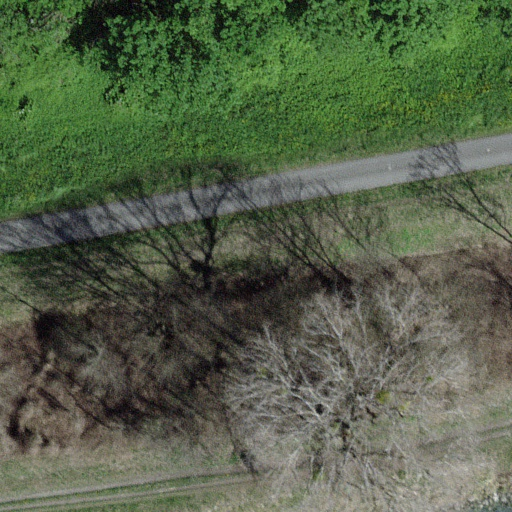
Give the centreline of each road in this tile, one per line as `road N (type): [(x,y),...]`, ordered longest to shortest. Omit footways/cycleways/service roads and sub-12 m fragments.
road 1 (track): [(0,239),(511,147)]
road 2 (track): [(17,511),(511,439)]
